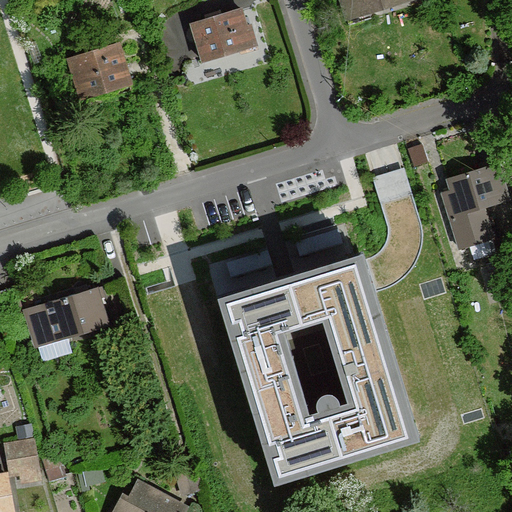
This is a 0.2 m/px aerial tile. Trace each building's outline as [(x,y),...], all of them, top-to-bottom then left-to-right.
[(417,0),(346,0),(354,22),(418,2),(417,0)] [(248,2),(186,20),(198,62),(260,44),(248,2)] [(131,82),(118,40),(67,56),(80,98),(131,82)] [(410,166),(381,172),(385,191),(414,186),(410,166)] [(498,166),(449,181),(452,192),(443,195),(460,248),(492,238),(483,208),(509,200),(498,166)] [(333,410),(345,450),(411,430),(359,259),(293,279),(305,318),(333,309),(361,402),(333,410)] [(278,470),(345,450),(333,410),(304,419),(276,326),(305,318),(293,279),(227,299),(278,470)] [(100,288),(27,309),(40,348),(112,325),(100,288)] [(7,445),(12,475),(22,474),(23,482),(40,479),(33,440),(7,445)] [(0,511),(12,511),(7,476),(0,477),(0,511)] [(121,500),(114,511),(184,511),(186,509),(139,484),(129,504),(121,500)]
